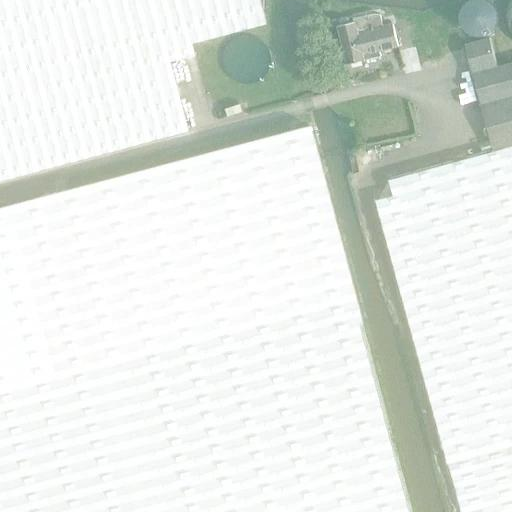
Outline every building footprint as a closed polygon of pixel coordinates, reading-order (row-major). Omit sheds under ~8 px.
[(0,0),(0,180),(187,131),(169,62),(194,55),(191,44),(264,24),(257,0),(0,0)] [(511,5),(502,20),(511,26),(511,5)] [(398,46),(393,24),(382,26),(380,16),(375,15),(354,20),(355,23),(342,26),(344,39),(341,40),(342,48),(337,49),(341,66),(381,57),(379,51),(398,46)] [(491,39),(466,45),(494,152),(511,146),(511,63),(498,67),(491,39)] [(260,78),(260,77),(259,71),(257,66),(255,61),(251,57),(248,53),(243,51),(239,49),(232,48),(225,48),(221,49),(215,52),(210,55),(206,60),(203,64),(201,71),(201,77),(201,82),(202,88),(205,92),(208,96),(212,101),(216,103),(221,105),(228,107),(234,106),(239,105),(244,103),(250,99),(254,94),(257,90),(259,84),(260,78)] [(0,511),(410,511),(377,385),(308,126),(0,207),(0,511)] [(394,197),(377,201),(462,511),(511,511),(511,146),(494,152),(390,181),(394,197)]
